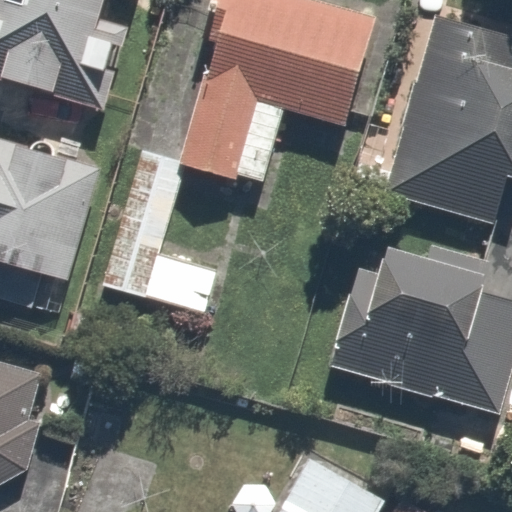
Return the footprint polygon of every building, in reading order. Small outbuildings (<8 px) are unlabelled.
[(0,0),(0,79),(100,105),(116,43),(79,34),(87,0),(0,0)] [(370,13),(321,0),(197,0),(190,30),(200,33),(188,79),(163,72),(149,124),(174,131),(167,156),(254,180),(274,106),(341,124),(370,13)] [(511,60),(511,33),(426,12),(382,191),(489,217),(497,187),(511,190),(511,66),(511,60)] [(0,271),(55,284),(83,163),(0,143),(0,271)] [(179,163),(132,150),(93,284),(200,316),(214,266),(154,248),(179,163)] [(494,414),(511,326),(511,291),(477,284),(480,270),(373,248),(369,266),(344,261),(319,377),(494,414)] [(50,369),(0,360),(0,479),(30,485),(50,369)] [(377,511),(386,495),(306,453),(275,511),(377,511)] [(418,511),(386,495),(377,511),(418,511)]
